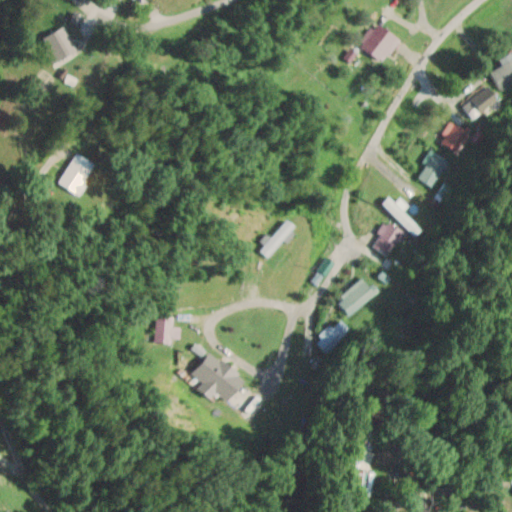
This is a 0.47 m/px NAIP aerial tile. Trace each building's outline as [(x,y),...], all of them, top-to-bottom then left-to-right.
[(385,62),(402,39),(378,21),(360,43),(385,62)] [(44,39),(58,64),(81,51),(67,26),(44,39)] [(468,133),(450,121),(437,141),(455,153),(468,133)] [(448,159),(430,149),(415,176),(433,186),(448,159)] [(63,181),(84,193),(100,165),(79,152),(63,181)] [(425,197),(411,187),(394,211),(408,220),(425,197)] [(262,250),(271,257),(297,224),(287,217),(262,250)] [(371,243),(387,255),(404,232),(388,220),(371,243)] [(327,274),(335,261),(327,256),(319,269),(327,274)] [(372,290),(362,278),(337,297),(347,310),(372,290)] [(315,339),(326,353),(352,332),(341,318),(315,339)] [(194,375),(206,382),(203,388),(213,395),(215,392),(233,403),(249,378),(208,353),(194,375)]
